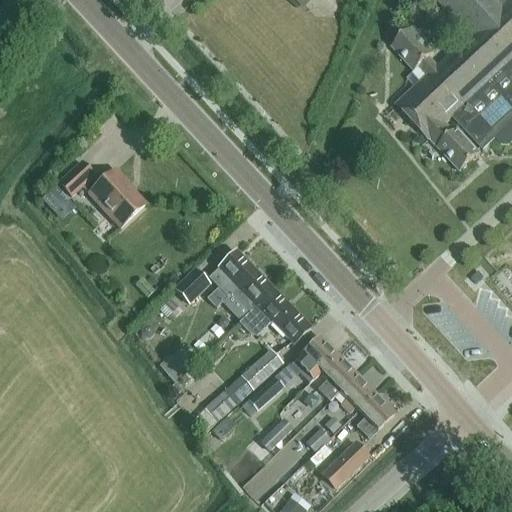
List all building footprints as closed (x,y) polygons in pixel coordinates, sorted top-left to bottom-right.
[(503,7),(496,0),(434,0),(470,38),(438,69),(427,79),(396,108),(428,142),(429,141),(446,126),(445,126),(452,120),(511,63),(511,5),(509,2),(503,7)] [(434,56),(411,32),(392,50),(414,74),(419,70),(427,79),(438,69),(429,60),(434,56)] [(483,153),(495,141),(501,147),(509,147),(511,143),(511,63),(452,120),(483,153)] [(479,156),(457,132),(453,135),(446,126),(429,141),(460,174),(479,156)] [(92,179),(93,178),(81,165),(59,186),(71,199),(82,189),(88,196),(88,197),(120,231),(145,207),(128,188),(129,187),(115,172),(99,187),(92,179)] [(249,315),(250,315),(273,292),(235,253),(218,270),(219,271),(209,281),(227,299),(231,296),(249,315)] [(174,291),(189,306),(209,287),(194,272),(174,291)] [(273,292),(250,315),(249,315),(250,315),(239,326),(249,336),(253,332),(259,338),(272,325),(294,347),(311,330),(273,292)] [(170,302),(165,308),(172,315),(177,310),(170,302)] [(141,331),(141,336),(145,340),(150,340),(151,340),(154,336),(154,331),(151,328),(150,328),(145,328),(141,331)] [(321,375),(338,358),(319,339),(302,356),(305,359),(299,365),(308,374),(314,368),(321,375)] [(252,393),(283,367),(271,353),(240,379),(252,393)] [(195,355),(186,363),(192,370),(201,362),(195,355)] [(322,388),(331,397),(337,391),(340,394),(357,377),(338,358),(321,375),(328,382),(322,388)] [(187,375),(170,390),(182,404),(199,388),(187,375)] [(340,407),(349,416),(355,410),(358,413),(376,396),(357,377),(340,394),(346,401),(340,407)] [(276,379),(247,403),(256,413),(257,414),(285,390),(284,389),(276,379)] [(356,429),(369,441),(395,416),(376,396),(358,413),(365,420),(356,429)] [(206,410),(191,424),(203,437),(218,424),(206,410)] [(227,419),(207,436),(216,446),(235,429),(227,419)] [(332,419),(324,428),(333,436),(341,428),(332,419)] [(262,466),(273,456),(269,452),(291,431),(281,421),(249,453),(262,466)] [(328,437),(319,427),(305,441),(314,451),(328,437)] [(355,446),(321,479),(335,493),(368,459),(355,446)] [(303,511),(288,501),(280,511),(303,511)]
